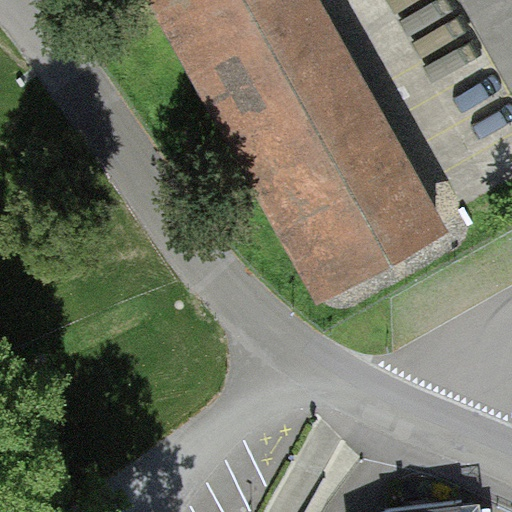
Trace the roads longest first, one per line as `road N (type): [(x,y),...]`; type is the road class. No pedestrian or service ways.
road 1 (residential): [(291,345),(159,200),(2,0)]
road 2 (residential): [(511,460),(354,391),(291,345)]
